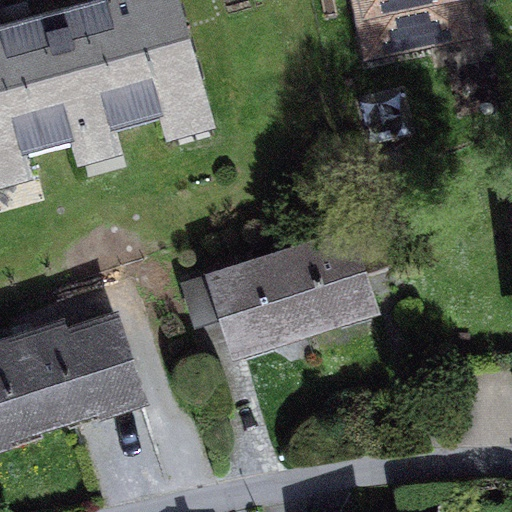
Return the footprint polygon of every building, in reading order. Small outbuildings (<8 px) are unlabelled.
[(204,101),(175,0),(72,0),(74,4),(33,16),(28,1),(0,8),(0,158),(20,153),(76,137),(112,127),(168,112),(204,101)] [(33,16),(74,4),(72,0),(31,0),(28,1),(33,16)] [(358,0),(369,53),(451,37),(443,0),(358,0)] [(173,131),(209,120),(204,101),(168,112),(173,131)] [(81,157),(118,146),(112,127),(76,137),(81,157)] [(0,179),(26,172),(20,153),(0,158),(0,179)] [(359,266),(384,258),(373,223),(347,231),(359,266)] [(347,231),(347,230),(280,252),(305,329),(372,307),(359,266),(347,231)] [(225,309),(238,350),(305,329),(280,252),(213,273),(213,274),(225,309)] [(199,317),(225,309),(213,274),(188,282),(199,317)] [(71,419),(141,396),(115,317),(66,333),(63,324),(0,345),(0,442),(5,441),(3,435),(69,413),(71,419)]
